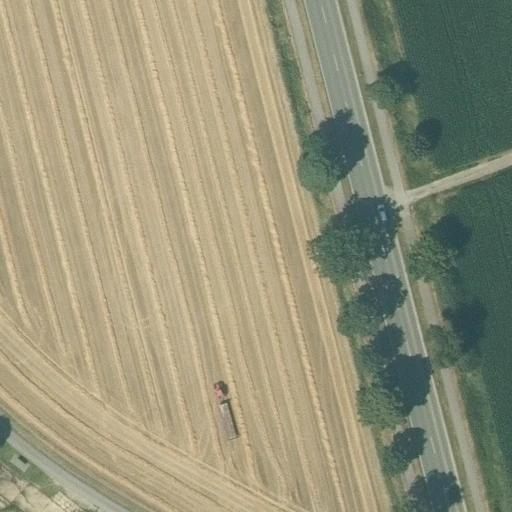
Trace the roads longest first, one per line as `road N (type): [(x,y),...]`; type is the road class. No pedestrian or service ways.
road 1 (primary): [(446,511),(316,0)]
road 2 (unclassified): [(0,428),(39,465),(119,511)]
